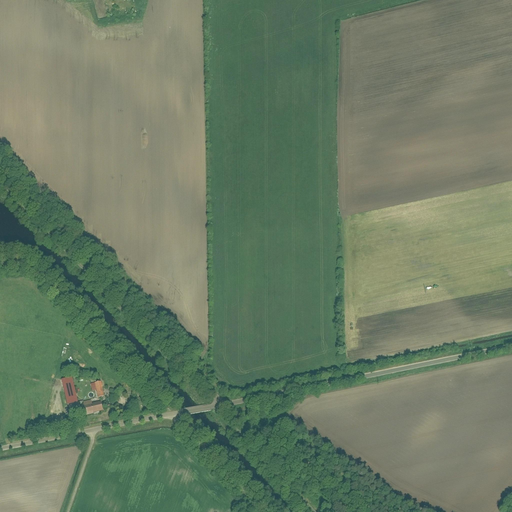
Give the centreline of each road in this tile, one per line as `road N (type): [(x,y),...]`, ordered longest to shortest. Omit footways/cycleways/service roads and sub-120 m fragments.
road 1 (unclassified): [(0,182),(217,406)]
road 2 (unclassified): [(217,406),(511,346)]
road 3 (track): [(172,414),(28,264),(0,257)]
road 4 (unclassified): [(172,414),(0,448)]
road 5 (unclassified): [(217,406),(313,511)]
road 6 (unclassified): [(260,511),(172,414)]
